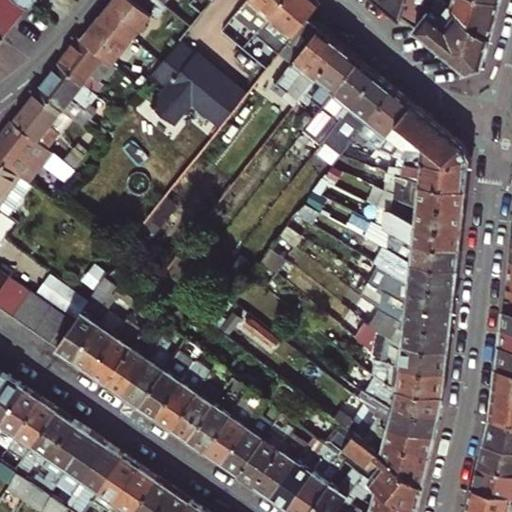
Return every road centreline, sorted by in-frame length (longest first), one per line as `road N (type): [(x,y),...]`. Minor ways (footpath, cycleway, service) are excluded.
road 1 (tertiary): [(441,511),(466,400),(495,135)]
road 2 (residential): [(0,332),(261,511)]
road 3 (tertiary): [(344,0),(391,59),(495,135)]
road 4 (residential): [(89,0),(0,99)]
